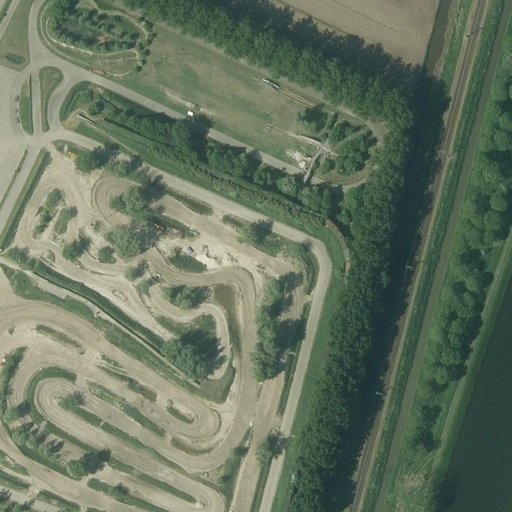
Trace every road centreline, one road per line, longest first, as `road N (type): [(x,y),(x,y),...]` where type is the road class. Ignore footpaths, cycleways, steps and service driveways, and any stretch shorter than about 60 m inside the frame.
road 1 (track): [(511,47),(388,511)]
road 2 (track): [(422,511),(511,236)]
